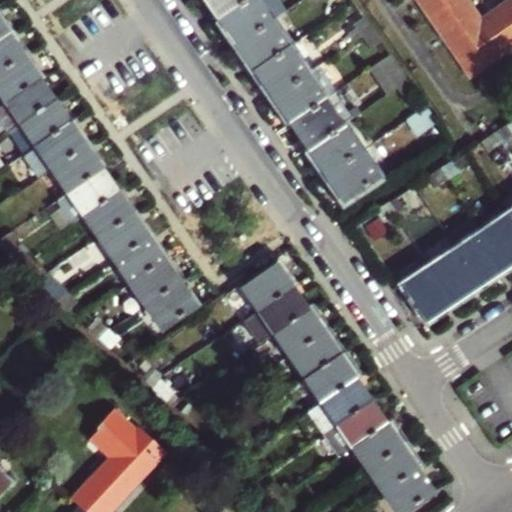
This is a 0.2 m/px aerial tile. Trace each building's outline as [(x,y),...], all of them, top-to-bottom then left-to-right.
[(207,0),(219,17),(244,0),(207,0)] [(244,0),(219,17),(237,43),(270,21),(255,0),(244,0)] [(418,0),(430,16),(451,0),(418,0)] [(451,0),(430,16),(448,43),(479,22),(464,0),(451,0)] [(479,22),(500,53),(511,45),(511,12),(505,3),(479,22)] [(352,23),(361,35),(371,28),(363,16),(352,23)] [(255,69),(287,47),(270,21),(237,43),(255,69)] [(500,53),(479,22),(448,43),(470,74),(500,53)] [(369,47),(380,41),(371,28),(361,35),(369,47)] [(0,36),(0,69),(21,55),(6,33),(0,36)] [(255,69),(273,96),(305,73),(318,65),(300,39),(287,47),(255,69)] [(388,75),(396,87),(407,80),(399,68),(389,54),(354,78),(364,91),(388,75)] [(38,79),(21,55),(0,69),(0,92),(6,101),(38,79)] [(291,122),(323,100),(336,91),(318,65),(305,73),(273,96),(291,122)] [(22,124),(54,102),(38,79),(6,101),(0,105),(0,116),(11,132),(22,124)] [(404,99),(415,92),(407,80),(396,87),(404,99)] [(291,122),(308,147),(340,125),(353,116),(336,91),(323,100),(291,122)] [(37,146),(69,125),(54,102),(22,124),(37,146)] [(423,125),(434,118),(425,105),(414,112),(423,125)] [(511,133),(505,124),(492,132),(500,144),(511,136),(511,133)] [(52,168),(84,146),(69,125),(37,146),(52,168)] [(326,172),(358,150),(340,125),(308,147),(326,172)] [(488,151),(500,144),(492,132),(482,140),(488,151)] [(100,169),(84,146),(52,168),(68,191),(100,169)] [(358,150),(326,172),(345,200),(376,178),(358,150)] [(459,171),(452,160),(440,168),(447,178),(459,171)] [(433,188),(447,178),(440,168),(427,176),(433,188)] [(57,199),(73,222),(84,214),(116,192),(100,169),(68,191),(57,199)] [(99,237),(132,214),(116,192),(84,214),(99,237)] [(399,195),(388,203),(395,213),(407,206),(399,195)] [(381,222),(395,213),(388,203),(375,211),(381,222)] [(115,259),(147,237),(132,214),(99,237),(115,259)] [(511,218),(509,215),(483,232),(505,264),(511,259),(511,218)] [(9,232),(0,238),(0,247),(5,253),(13,244),(17,239),(9,232)] [(457,249),(479,281),(505,264),(483,232),(457,249)] [(130,282),(163,260),(147,237),(115,259),(130,282)] [(16,262),(24,254),(13,244),(5,253),(16,262)] [(457,249),(431,267),(452,299),(479,281),(457,249)] [(24,254),(16,262),(27,272),(36,281),(47,272),(37,262),(35,264),(25,255),(24,254)] [(163,260),(130,282),(146,304),(178,282),(163,260)] [(259,310),(290,289),(274,266),(244,287),(259,310)] [(425,317),(452,299),(431,267),(404,285),(425,317)] [(55,282),(47,291),(58,301),(66,292),(55,282)] [(178,282),(146,304),(162,328),(195,306),(178,282)] [(275,334),(307,312),(290,289),(259,310),(243,321),(259,345),(275,334)] [(66,292),(58,301),(68,310),(76,301),(66,292)] [(290,355),(321,334),(307,312),(275,334),(290,355)] [(99,339),(107,329),(96,319),(88,329),(99,339)] [(118,339),(107,329),(99,339),(110,349),(118,339)] [(306,379),(337,357),(321,334),(290,355),(306,379)] [(152,388),(161,379),(169,372),(160,358),(148,364),(140,352),(125,363),(152,388)] [(322,402),(353,380),(337,357),(306,379),(322,402)] [(171,388),(161,379),(152,388),(162,397),(171,388)] [(369,402),(353,380),(322,402),(307,412),(322,435),(369,402)] [(354,447),(385,426),(369,402),(322,435),(338,458),(354,447)] [(191,423),(199,414),(188,404),(180,413),(191,423)] [(86,511),(111,511),(166,453),(137,425),(135,428),(114,408),(95,428),(97,430),(93,434),(113,452),(108,457),(71,497),(79,504),(86,511)] [(210,424),(202,416),(199,414),(191,423),(201,433),(210,424)] [(385,426),(354,447),(369,469),(400,448),(385,426)] [(231,443),(223,452),(234,463),(243,453),(231,443)] [(384,491),(415,470),(400,448),(369,469),(384,491)] [(243,453),(234,463),(244,472),(253,463),(245,455),(243,453)] [(415,470),(384,491),(398,511),(402,511),(431,493),(415,470)] [(0,471),(0,492),(11,482),(0,471)] [(275,501),(284,492),(273,482),(265,491),(275,501)] [(284,492),(275,501),(287,511),(295,502),(285,493),(284,492)]
